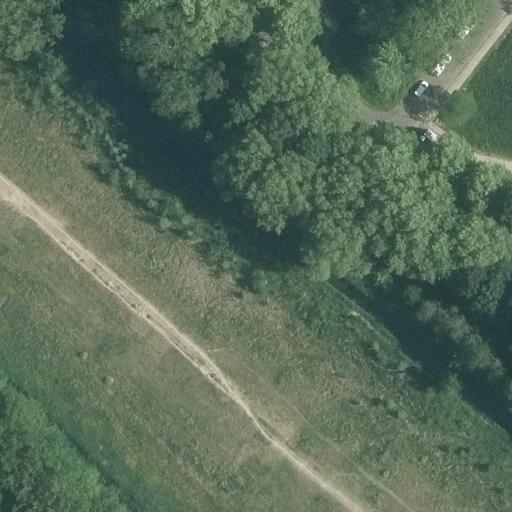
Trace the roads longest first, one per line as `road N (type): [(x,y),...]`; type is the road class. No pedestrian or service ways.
road 1 (residential): [(387,154),(295,76),(225,0)]
road 2 (residential): [(387,154),(510,0)]
road 3 (residential): [(511,237),(387,154)]
